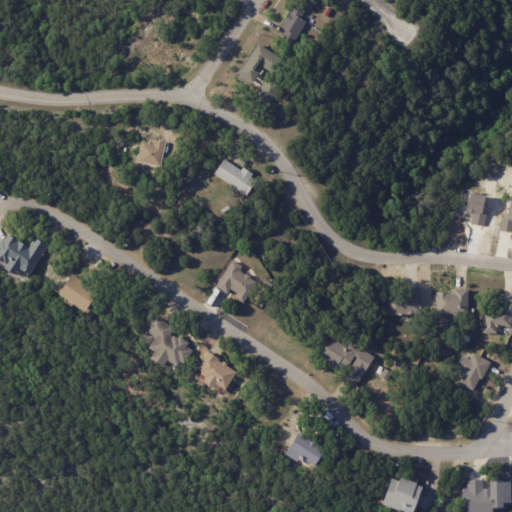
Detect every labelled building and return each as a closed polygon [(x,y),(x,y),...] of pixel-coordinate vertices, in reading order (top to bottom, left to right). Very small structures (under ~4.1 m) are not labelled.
[(293,7),(280,31),(298,41),(311,17),(293,7)] [(328,8),(332,10),(328,17),(324,15),(328,8)] [(262,44),(240,72),(258,86),(269,71),(276,76),(286,62),(262,44)] [(268,103),(279,88),(266,78),(255,93),(268,103)] [(143,138),(139,159),(166,163),(169,142),(143,138)] [(228,156),(217,172),(250,194),(261,178),(228,156)] [(240,164),(243,159),(249,163),(246,167),(240,164)] [(223,210),(230,204),(234,209),(227,215),(223,210)] [(11,230),(0,246),(0,250),(37,272),(53,244),(39,234),(33,244),(11,230)] [(236,259),(220,284),(247,302),(264,277),(236,259)] [(78,273),(66,291),(97,311),(109,293),(78,273)] [(270,290),(268,289),(271,283),(276,287),(273,292),(270,290)] [(438,290),(438,312),(468,313),(469,291),(457,291),(453,291),(438,290)] [(388,293),(390,317),(421,314),(419,291),(393,293),(388,293)] [(511,298),(481,298),(481,335),(502,335),(502,325),(511,325),(511,298)] [(158,313),(151,326),(165,336),(158,346),(164,351),(160,357),(174,364),(178,358),(188,365),(200,347),(178,332),(179,326),(158,313)] [(336,335),(326,353),(353,369),(363,351),(336,335)] [(354,388),(373,357),(361,349),(341,380),(354,388)] [(214,351),(200,370),(230,391),(244,372),(214,351)] [(477,352),(460,379),(477,390),(494,363),(477,352)] [(385,368),(395,373),(390,382),(380,377),(385,368)] [(305,429),(290,449),(308,462),(314,453),(326,461),(334,450),(305,429)] [(391,479),(381,505),(402,511),(413,511),(422,485),(415,483),(416,481),(400,475),(398,481),(391,479)] [(465,479),(465,488),(461,488),(461,509),(465,509),(465,511),(490,511),(490,506),(501,506),(501,502),(509,502),(509,481),(501,481),(501,479),(465,479)]
